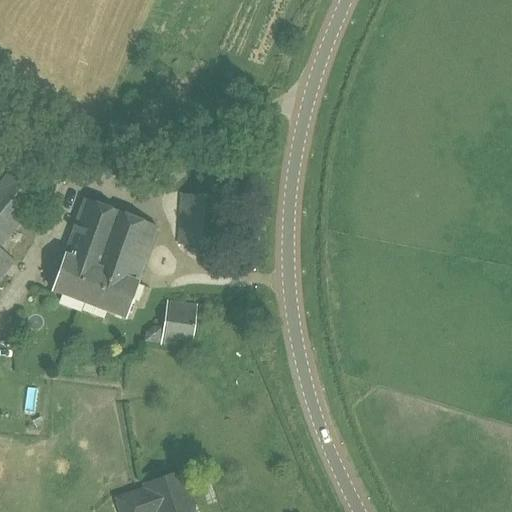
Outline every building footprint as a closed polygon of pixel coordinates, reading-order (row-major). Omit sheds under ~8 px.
[(0,280),(15,262),(0,249),(0,246),(39,199),(9,173),(0,183),(0,280)] [(181,195),(179,244),(226,247),(229,198),(181,195)] [(85,199),(53,290),(125,317),(157,226),(85,199)] [(197,306),(168,302),(162,345),(191,348),(197,306)] [(146,489),(138,491),(117,499),(121,511),(191,511),(186,495),(189,493),(182,471),(144,484),(146,489)]
